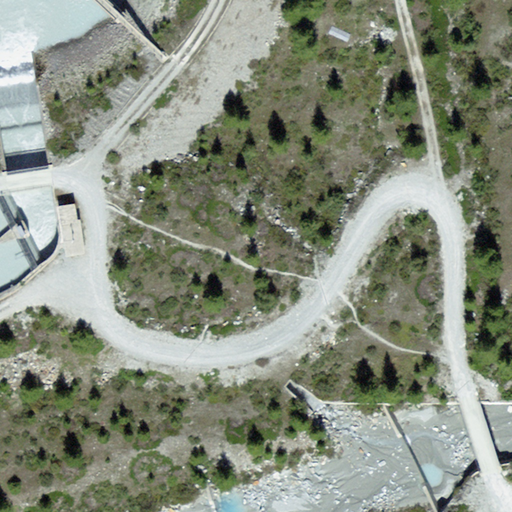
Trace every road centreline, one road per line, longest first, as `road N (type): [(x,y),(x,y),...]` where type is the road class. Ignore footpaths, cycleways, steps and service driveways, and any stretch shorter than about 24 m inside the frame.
road 1 (track): [(445,205),(406,192),(375,219),(306,322),(251,358),(177,359),(110,329),(92,294),(99,218),(90,193),(67,179),(0,186)]
road 2 (track): [(511,511),(463,391),(457,257),(445,205)]
road 3 (track): [(224,0),(176,80),(105,148),(90,193)]
